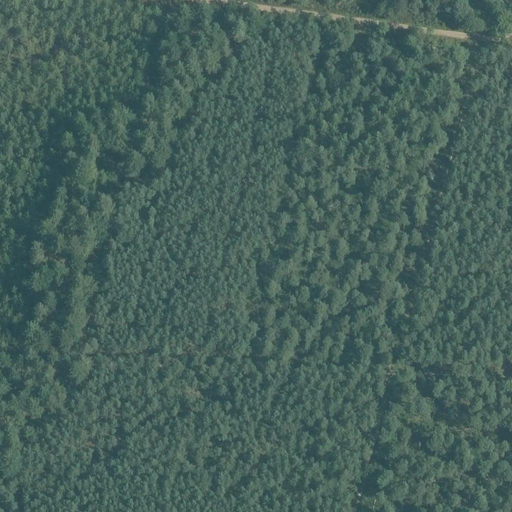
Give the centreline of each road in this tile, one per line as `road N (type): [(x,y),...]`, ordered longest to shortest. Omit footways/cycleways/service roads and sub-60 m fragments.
road 1 (track): [(0,361),(392,373)]
road 2 (track): [(481,38),(392,373)]
road 3 (track): [(195,0),(511,40)]
road 4 (track): [(392,373),(355,511)]
road 5 (track): [(392,373),(511,376)]
